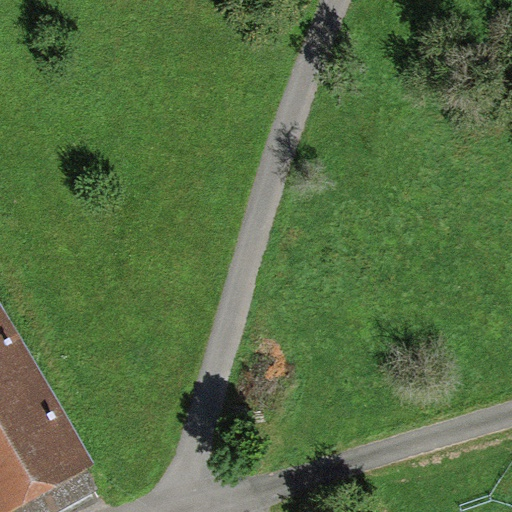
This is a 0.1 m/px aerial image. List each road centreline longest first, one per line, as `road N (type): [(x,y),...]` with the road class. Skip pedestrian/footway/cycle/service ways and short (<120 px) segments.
road 1 (residential): [(332,0),(277,151),(178,511)]
road 2 (residential): [(181,511),(511,414)]
